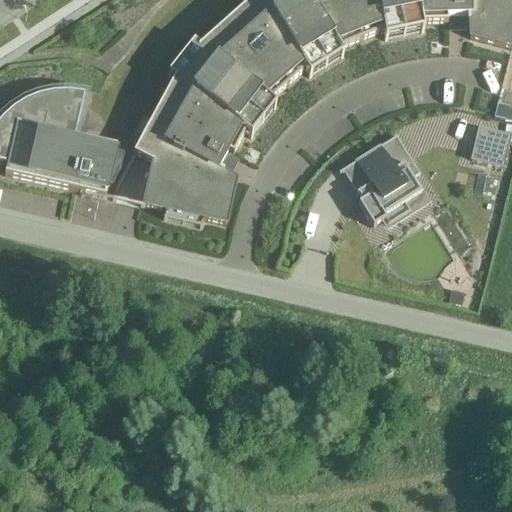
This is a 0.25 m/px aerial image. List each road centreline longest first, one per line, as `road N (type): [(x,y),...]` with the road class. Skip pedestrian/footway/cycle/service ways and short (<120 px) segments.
road 1 (residential): [(233,279),(254,194),(292,140),(355,90),(430,72),(491,80)]
road 2 (residential): [(511,342),(233,279)]
road 3 (residential): [(233,279),(0,226)]
